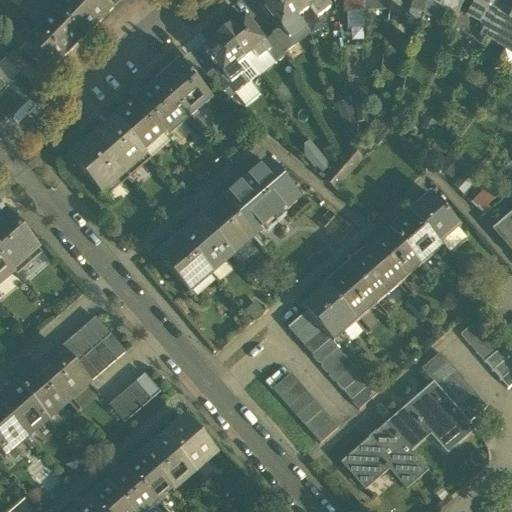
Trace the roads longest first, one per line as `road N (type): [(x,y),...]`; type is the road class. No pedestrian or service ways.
road 1 (residential): [(7,151),(316,511)]
road 2 (residential): [(7,151),(178,0)]
